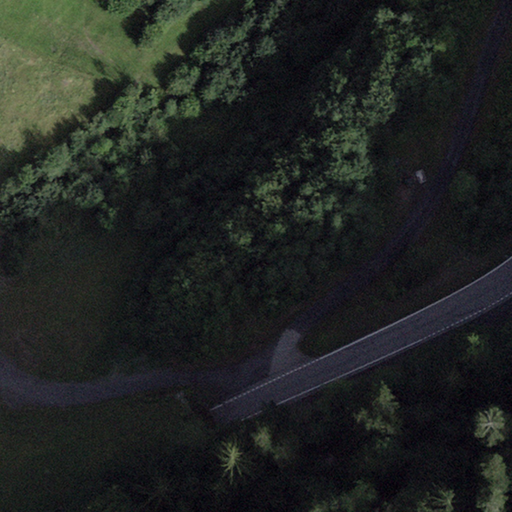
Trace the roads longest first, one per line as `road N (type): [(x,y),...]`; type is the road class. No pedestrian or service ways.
road 1 (tertiary): [(0,456),(77,467),(159,448),(283,391),(511,261)]
road 2 (track): [(269,367),(420,199),(511,11)]
road 3 (track): [(0,374),(32,390),(65,392),(269,367),(283,391)]
